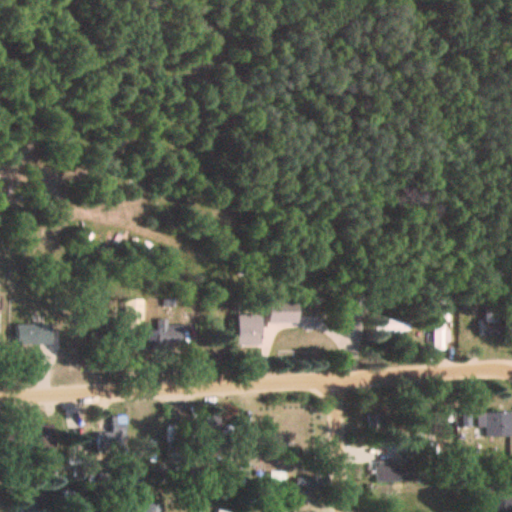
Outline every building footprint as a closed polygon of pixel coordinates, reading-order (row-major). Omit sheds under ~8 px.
[(447,312),(446,319),(442,319),(441,348),(429,347),(430,298),(442,298),(441,312),(447,312)] [(143,299),(124,299),(124,326),(143,326),(143,299)] [(405,317),(405,328),(399,328),(399,337),(371,337),(371,318),(405,317)] [(149,329),(149,343),(183,343),(183,321),(156,321),(156,329),(149,329)] [(13,342),(50,343),(50,324),(13,324),(13,342)] [(237,345),(260,345),(260,329),(237,329),(237,345)] [(468,407),(468,424),(454,424),(453,407),(468,407)] [(475,410),(475,425),(481,425),(482,434),(509,433),(509,410),(475,410)] [(110,433),(96,433),(96,450),(127,450),(127,416),(110,416),(110,433)] [(414,461),(371,461),(371,483),(414,483),(414,461)] [(321,478),(296,478),(296,489),(321,489),(321,478)] [(463,482),(464,495),(484,494),(483,482),(463,482)] [(493,511),(493,508),(487,508),(487,491),(511,491),(511,511),(493,511)]
